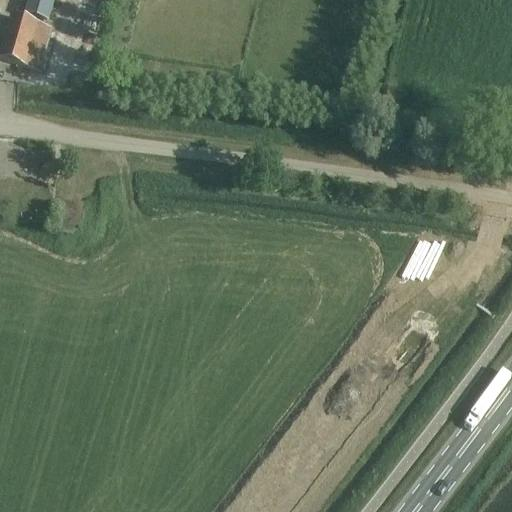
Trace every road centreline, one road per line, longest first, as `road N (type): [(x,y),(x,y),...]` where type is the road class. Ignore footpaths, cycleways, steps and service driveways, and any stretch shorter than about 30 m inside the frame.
road 1 (unclassified): [(511,200),(453,182),(0,132)]
road 2 (primary): [(416,511),(511,394)]
